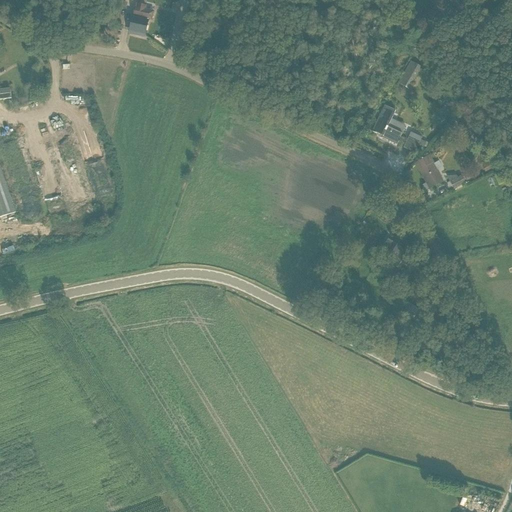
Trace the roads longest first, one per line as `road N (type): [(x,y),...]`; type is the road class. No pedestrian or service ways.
road 1 (unclassified): [(0,15),(56,45),(172,65),(387,168),(406,188),(511,391)]
road 2 (unclassified): [(511,399),(415,372),(208,274),(155,276),(0,310)]
